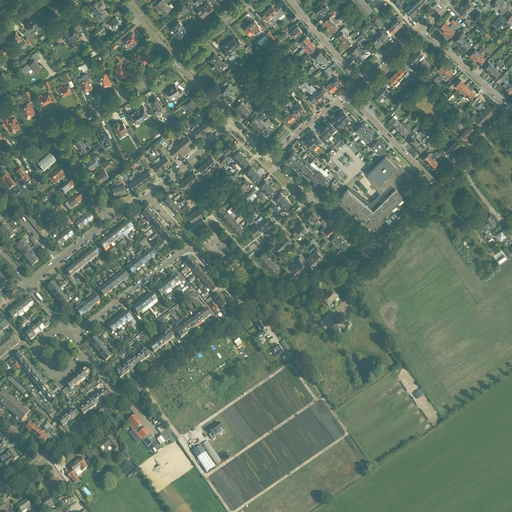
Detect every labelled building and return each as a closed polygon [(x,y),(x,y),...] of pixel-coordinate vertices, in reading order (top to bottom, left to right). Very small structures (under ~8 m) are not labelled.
[(55,0),(54,0),(52,0),(47,4),(53,11),(56,8),(60,13),(64,9),(56,0),(55,0)] [(102,18),(107,13),(103,9),(106,6),(100,0),(99,0),(98,2),(97,1),(92,6),(102,18)] [(164,15),(170,9),(162,0),(161,0),(154,6),(159,11),(160,10),(164,15)] [(202,17),(208,12),(198,0),(195,3),(197,5),(194,7),(198,12),(198,13),(199,13),(202,17)] [(197,0),(198,0),(208,12),(213,8),(207,1),(209,0),(201,0),(197,0)] [(352,0),(366,16),(372,11),(362,0),(352,0)] [(423,6),(418,0),(414,3),(413,1),(410,4),(412,6),(412,5),(418,12),(423,6)] [(496,10),(497,10),(504,2),(502,0),(496,0),(494,2),(494,3),(492,5),(494,6),(493,7),(496,10)] [(485,11),(491,4),(489,1),(484,7),(482,8),(485,11)] [(469,12),(474,7),(469,2),(464,6),(469,12)] [(503,14),(509,6),(504,2),(497,10),(500,13),(501,12),(503,14)] [(410,3),(404,8),(412,17),(418,12),(412,5),(412,6),(410,4),(410,3)] [(329,8),(326,5),(323,8),(322,6),(316,11),(320,16),(326,11),(329,8)] [(184,15),(189,10),(186,6),(180,11),(184,15)] [(276,11),(271,6),(266,10),(271,16),(275,21),(284,13),(279,8),(276,11)] [(465,18),(466,16),(467,17),(471,14),(469,12),(464,6),(459,11),(465,18)] [(271,26),(274,24),(273,23),(275,21),(271,16),(266,10),(260,15),(267,22),(266,23),(268,26),(269,26),(269,27),(270,26),(271,26)] [(511,26),(511,25),(511,14),(508,19),(507,19),(505,20),(503,18),(497,25),(495,27),(498,29),(502,24),(505,27),(508,24),(511,26)] [(38,19),(35,15),(30,19),(38,28),(40,27),(37,24),(41,21),(39,18),(38,19)] [(327,20),(325,22),(329,27),(336,20),(332,15),(330,17),(328,19),(327,19),(327,20)] [(495,22),(497,25),(503,18),(501,16),(495,22)] [(115,30),(122,24),(116,17),(109,23),(115,30)] [(340,17),(336,20),(329,27),(333,32),(336,30),(337,29),(336,29),(339,27),(336,24),(340,21),(339,21),(342,19),(340,17)] [(388,18),(385,20),(391,25),(388,28),(390,30),(390,31),(391,31),(393,33),(398,29),(393,23),(390,20),(388,18)] [(38,28),(30,19),(25,23),(28,27),(26,29),(31,34),(38,28)] [(176,34),(183,27),(179,22),(180,21),(178,19),(173,23),(175,25),(171,29),(172,29),(174,31),(174,32),(176,34)] [(400,21),(398,19),(393,23),(398,29),(403,24),(401,22),(401,21),(400,21)] [(258,29),(260,27),(258,25),(259,25),(254,20),(247,26),(248,27),(245,29),(249,34),(253,32),(252,31),(256,28),(258,29)] [(444,33),(450,27),(445,22),(439,28),(444,33)] [(100,34),(105,29),(102,25),(96,30),(100,34)] [(294,38),(302,31),(298,26),(292,31),(290,33),(292,36),(292,35),(294,38)] [(78,32),(74,27),(69,32),(67,30),(62,34),(68,41),(67,42),(71,47),(77,41),(73,37),(78,32)] [(186,31),(183,27),(176,34),(180,39),(186,34),(187,35),(191,31),(189,28),(186,31)] [(449,37),(455,31),(450,27),(444,33),(449,37)] [(20,46),(26,41),(25,39),(20,35),(20,36),(16,31),(11,36),(14,39),(13,40),(15,43),(16,42),(20,46)] [(276,40),(269,31),(266,34),(269,38),(269,37),(273,42),(276,40)] [(348,37),(344,32),(341,34),(340,35),(338,37),(342,42),(348,37)] [(380,34),(377,32),(375,34),(383,43),(388,38),(382,32),(380,34)] [(136,43),(133,40),(135,39),(134,38),(136,36),(133,33),(131,35),(123,41),(130,49),(136,43)] [(280,42),(287,35),(285,33),(277,39),(280,42)] [(383,43),(375,34),(373,36),(376,38),(372,41),(378,47),(383,43)] [(460,46),(466,40),(461,35),(455,41),(460,46)] [(311,42),(306,37),(304,39),(304,38),(303,39),(298,43),(300,46),(302,46),(303,44),(305,46),(311,42)] [(349,46),(350,45),(352,43),(348,37),(342,42),(347,47),(349,45),(349,46)] [(237,42),(235,40),(234,38),(228,43),(234,50),(237,47),(239,49),(243,45),(238,40),(239,40),(237,42)] [(465,51),(470,44),(466,40),(460,46),(465,51)] [(312,50),(313,49),(315,47),(311,42),(305,46),(309,52),(312,50)] [(4,54),(9,49),(3,43),(0,44),(0,49),(1,51),(0,51),(2,54),(3,53),(4,54)] [(234,50),(228,43),(227,44),(226,44),(225,44),(226,45),(223,47),(226,51),(224,53),(224,52),(229,58),(233,54),(231,53),(234,50)] [(371,54),(375,50),(371,45),(366,48),(371,54)] [(19,59),(21,57),(12,46),(10,48),(19,59)] [(470,55),(475,60),(480,54),(483,51),(486,48),(483,46),(478,52),(476,49),(470,55)] [(350,54),(355,59),(360,54),(364,51),(362,48),(361,49),(358,52),(356,49),(353,51),(352,51),(353,52),(350,54)] [(420,52),(418,50),(413,54),(419,60),(423,55),(421,53),(421,52),(420,52)] [(117,55),(113,51),(111,53),(113,55),(114,54),(116,56),(114,57),(119,62),(122,59),(117,54),(117,55)] [(152,58),(147,52),(141,57),(139,56),(137,58),(141,62),(144,65),(152,58)] [(315,65),(324,57),(320,52),(313,58),(315,61),(314,62),(315,65)] [(219,70),(224,65),(215,54),(208,60),(210,62),(209,63),(214,68),(216,67),(219,70)] [(362,62),(362,61),(365,59),(360,54),(355,59),(359,64),(361,62),(362,62)] [(414,64),(419,60),(413,54),(409,59),(411,61),(411,62),(412,62),(414,64)] [(480,64),(485,58),(480,54),(475,60),(480,64)] [(323,67),(328,62),(324,57),(315,65),(317,67),(320,64),(323,67)] [(42,68),(35,60),(29,65),(27,63),(21,69),(26,74),(31,69),(36,73),(42,68)] [(228,63),(232,67),(234,70),(237,73),(239,71),(236,68),(237,68),(231,61),(228,63)] [(490,74),(495,68),(491,63),(485,69),(490,74)] [(126,72),(121,64),(118,65),(119,67),(115,70),(121,79),(124,77),(125,77),(130,74),(128,71),(126,72)] [(433,80),(435,82),(441,76),(449,68),(444,64),(442,66),(441,66),(441,67),(437,71),(439,74),(436,77),(433,80)] [(405,68),(402,66),(398,71),(403,76),(405,74),(408,71),(405,69),(406,68),(405,68)] [(232,78),(237,73),(234,70),(232,67),(227,72),(232,78)] [(449,68),(441,76),(446,80),(448,78),(450,76),(451,76),(451,75),(453,73),(449,68)] [(494,79),(500,72),(495,68),(490,74),(494,79)] [(399,80),(403,76),(398,71),(393,75),(399,80)] [(107,81),(106,78),(108,77),(106,74),(97,78),(103,88),(107,86),(107,87),(112,84),(109,79),(107,81)] [(417,76),(416,74),(411,79),(408,76),(405,74),(403,76),(406,78),(409,81),(410,83),(414,86),(421,79),(417,76)] [(511,84),(511,83),(505,78),(507,76),(505,74),(501,78),(505,83),(508,86),(506,88),(511,94),(511,93),(511,84)] [(394,85),(399,80),(393,75),(389,80),(391,82),(391,83),(392,83),(394,85)] [(339,80),(337,77),(332,81),(336,87),(341,83),(340,81),(339,80)] [(89,84),(86,78),(79,82),(84,91),(88,90),(93,88),(92,84),(91,85),(91,83),(89,84)] [(466,84),(461,80),(459,82),(458,83),(456,85),(459,88),(453,93),(453,94),(449,99),(451,101),(454,97),(461,90),(466,84)] [(320,100),(315,94),(313,91),(310,87),(310,88),(307,83),(306,83),(305,81),(300,84),(302,87),(304,85),(306,89),(308,91),(310,93),(311,93),(313,96),(310,98),(312,101),(312,102),(313,101),(315,104),(320,100)] [(331,92),(336,87),(332,81),(326,86),(328,88),(329,89),(331,92)] [(466,94),(471,89),(466,84),(461,90),(465,94),(466,94)] [(72,92),(69,85),(62,88),(61,86),(57,87),(60,93),(60,92),(62,96),(72,92)] [(227,87),(221,92),(222,93),(221,94),(223,96),(224,96),(225,97),(236,87),(234,85),(231,89),(228,86),(227,87)] [(386,88),(383,85),(379,90),(384,95),(389,91),(386,88),(387,88),(386,87),(386,88)] [(179,92),(176,86),(167,91),(165,93),(169,98),(171,97),(173,100),(184,93),(182,90),(179,92)] [(230,102),(236,97),(233,94),(236,92),(236,91),(238,89),(236,87),(225,97),(230,102)] [(473,96),(475,93),(471,89),(466,94),(465,94),(464,96),(466,98),(467,96),(470,99),(473,96),(473,97),(474,96),(473,96)] [(323,92),(321,90),(315,94),(320,100),(325,96),(323,93),(324,93),(323,92)] [(379,100),(384,95),(379,90),(374,95),(376,97),(377,98),(379,100)] [(52,101),(49,94),(42,97),(41,95),(37,96),(40,102),(40,101),(42,105),(52,101)] [(459,101),(463,97),(461,95),(457,99),(452,103),(455,105),(459,101)] [(165,111),(162,107),(157,98),(151,102),(156,110),(155,112),(157,114),(159,115),(160,113),(160,112),(162,113),(163,113),(167,120),(172,117),(168,110),(165,111)] [(242,101),(235,108),(239,112),(245,107),(248,104),(250,106),(252,104),(250,102),(251,101),(252,102),(253,101),(250,98),(245,104),(242,101)] [(196,105),(191,100),(192,100),(191,100),(186,104),(185,104),(182,106),(185,110),(188,107),(190,110),(196,105)] [(294,106),(290,101),(287,103),(291,107),(288,109),(290,112),(291,112),(295,117),(300,113),(294,105),(294,106)] [(30,117),(32,116),(36,114),(29,102),(27,103),(28,104),(21,108),(26,118),(30,116),(30,117)] [(267,105),(264,102),(259,107),(262,111),(267,105)] [(300,113),(305,110),(299,102),(298,102),(294,105),(300,113)] [(244,118),(250,112),(247,109),(250,106),(248,104),(245,107),(239,112),(244,118)] [(174,114),(181,107),(179,105),(172,112),(174,114)] [(396,114),(402,108),(400,106),(394,112),(396,114)] [(491,108),(489,106),(484,111),(490,116),(494,111),(492,109),(492,108),(491,108)] [(130,115),(135,123),(145,117),(148,116),(143,107),(139,109),(134,112),(135,112),(130,115)] [(349,117),(343,110),(341,112),(340,112),(338,114),(345,122),(346,123),(351,119),(355,123),(357,121),(351,115),(349,117)] [(485,120),(490,116),(484,111),(480,115),(485,120)] [(289,122),(295,117),(291,112),(290,112),(285,116),(289,122)] [(250,122),(256,127),(262,120),(262,119),(265,115),(263,114),(260,118),(257,115),(253,119),(252,120),(250,122)] [(336,117),(334,119),(339,124),(337,126),(342,131),(344,129),(341,126),(345,122),(338,114),(335,116),(336,117)] [(395,128),(400,123),(396,119),(398,117),(395,115),(389,121),(391,124),(395,128)] [(480,125),(485,120),(480,115),(475,120),(477,122),(478,123),(480,125)] [(9,121),(7,117),(3,119),(6,123),(12,132),(15,130),(15,131),(20,128),(15,118),(9,121)] [(260,131),(270,120),(268,118),(265,122),(262,120),(256,127),(260,131)] [(197,138),(202,134),(197,128),(195,126),(195,125),(190,120),(188,122),(195,130),(193,132),(197,138)] [(268,133),(268,132),(270,130),(270,129),(271,129),(272,128),(270,125),(270,124),(272,122),(270,120),(260,131),(265,136),(267,133),(268,133)] [(118,122),(113,125),(116,130),(115,131),(118,136),(119,135),(120,136),(124,133),(127,131),(130,135),(133,133),(130,127),(126,129),(126,128),(123,123),(122,121),(118,123),(118,122)] [(206,130),(210,126),(206,121),(201,125),(206,130)] [(325,123),(323,125),(332,134),(331,133),(335,128),(339,132),(341,130),(342,132),(342,131),(337,126),(335,128),(328,121),(326,123),(325,123)] [(407,125),(403,121),(401,123),(400,123),(395,128),(399,132),(407,125)] [(417,130),(424,124),(421,121),(415,128),(417,130)] [(364,125),(362,123),(357,128),(355,125),(353,127),(355,129),(354,131),(358,135),(366,127),(364,125)] [(411,128),(408,124),(407,125),(399,132),(404,137),(409,132),(410,133),(412,131),(410,129),(411,128)] [(420,133),(426,127),(424,124),(417,130),(420,133)] [(465,130),(462,127),(463,126),(460,124),(457,126),(463,132),(461,134),(463,137),(463,138),(464,137),(466,140),(471,135),(466,129),(465,130)] [(202,134),(206,130),(201,125),(197,128),(202,134)] [(321,128),(319,130),(324,135),(322,137),(328,142),(330,140),(328,138),(332,134),(323,125),(321,127),(321,128)] [(472,127),(470,125),(466,129),(471,135),(475,130),(473,128),(473,127),(472,127)] [(368,129),(366,127),(358,135),(362,139),(370,130),(368,129)] [(159,129),(151,134),(154,138),(162,134),(159,129)] [(105,146),(112,143),(114,149),(115,151),(117,155),(120,153),(119,150),(117,147),(114,140),(111,142),(108,136),(109,136),(107,132),(106,132),(105,130),(99,133),(105,146)] [(371,142),(369,140),(373,135),(371,133),(372,132),(370,130),(362,139),(366,143),(367,141),(369,143),(371,142)] [(311,134),(309,136),(318,145),(322,141),(326,145),(328,142),(322,137),(320,139),(314,132),(312,134),(311,134)] [(446,135),(445,134),(443,136),(445,139),(446,138),(456,149),(461,144),(456,139),(453,142),(448,137),(447,136),(448,136),(446,134),(446,135)] [(187,145),(192,141),(187,135),(183,139),(187,145)] [(431,146),(435,143),(437,137),(435,135),(428,142),(427,145),(429,148),(431,146)] [(310,146),(307,148),(312,152),(314,150),(313,149),(318,145),(309,136),(306,138),(307,139),(305,141),(310,146)] [(414,148),(419,143),(422,141),(417,136),(409,143),(414,148)] [(174,156),(179,152),(174,147),(172,144),(169,141),(165,137),(163,138),(172,149),(170,151),(174,156)] [(85,144),(80,138),(74,142),(79,149),(77,150),(81,155),(91,147),(88,143),(85,144)] [(419,153),(424,148),(426,145),(423,143),(426,140),(424,138),(422,141),(419,143),(414,148),(419,153)] [(451,154),(456,149),(446,138),(445,139),(443,141),(446,143),(445,144),(448,146),(446,148),(447,149),(446,149),(451,154)] [(181,141),(178,143),(183,148),(187,145),(183,139),(181,141)] [(380,142),(378,139),(373,144),(371,142),(369,143),(371,146),(370,147),(374,151),(382,143),(380,141),(380,142)] [(183,148),(178,143),(176,145),(174,147),(179,152),(183,148)] [(225,155),(226,155),(233,148),(228,143),(221,150),(222,151),(224,154),(225,155)] [(379,156),(382,153),(381,152),(385,148),(383,145),(384,145),(382,143),(374,151),(378,155),(379,156)] [(159,152),(161,155),(164,157),(161,159),(161,160),(166,165),(170,161),(166,156),(163,153),(161,150),(159,152)] [(237,162),(244,156),(239,151),(232,158),(237,162)] [(290,162),(296,155),(292,152),(286,159),(290,162)] [(98,157),(95,154),(85,161),(89,166),(89,165),(91,168),(91,169),(99,164),(96,159),(98,157),(98,158),(98,157)] [(433,159),(429,154),(426,156),(425,157),(426,157),(423,159),(428,164),(433,159)] [(150,155),(148,157),(155,165),(152,167),(157,172),(161,169),(157,163),(154,161),(150,155)] [(294,166),(300,159),(296,155),(290,162),(294,166)] [(386,155),(367,174),(369,176),(368,177),(380,194),(371,202),(348,187),(345,190),(342,193),(343,194),(338,199),(341,201),(340,202),(344,205),(344,204),(349,208),(349,209),(352,212),(358,217),(368,226),(371,228),(374,230),(376,227),(377,228),(383,221),(387,217),(387,218),(394,211),(393,211),(405,199),(399,192),(412,179),(406,172),(403,168),(402,169),(401,168),(402,167),(398,163),(397,164),(397,163),(393,159),(389,156),(388,157),(386,155)] [(45,160),(45,159),(40,163),(41,164),(38,166),(43,172),(55,161),(50,156),(45,160)] [(212,156),(207,160),(212,166),(216,162),(212,156)] [(237,167),(236,167),(239,170),(242,167),(249,161),(244,156),(237,162),(235,165),(237,167)] [(298,169),(299,169),(304,162),(300,159),(294,166),(298,169)] [(435,167),(436,166),(438,164),(433,159),(428,164),(433,169),(435,167)] [(157,163),(161,169),(166,165),(161,160),(157,163)] [(213,168),(212,166),(207,160),(203,164),(207,169),(210,167),(211,169),(213,168)] [(303,172),(308,165),(305,161),(304,162),(299,169),(303,172)] [(307,175),(314,167),(310,163),(308,165),(303,172),(307,175)] [(210,177),(212,175),(207,169),(203,164),(198,168),(203,173),(205,171),(208,174),(210,177)] [(250,178),(256,172),(251,167),(245,173),(250,178)] [(311,179),(311,178),(317,171),(318,170),(314,167),(307,175),(311,179)] [(28,184),(31,182),(30,181),(30,180),(22,169),(17,173),(22,181),(20,182),(22,186),(27,183),(28,184)] [(101,182),(109,176),(104,169),(99,173),(99,174),(97,176),(101,182)] [(53,185),(55,183),(65,175),(60,170),(51,178),(49,180),(53,185)] [(318,170),(317,171),(311,178),(315,181),(321,174),(322,173),(318,170)] [(147,180),(152,177),(149,171),(144,174),(147,180)] [(203,183),(198,177),(194,172),(189,176),(194,181),(196,179),(199,181),(198,182),(201,184),(203,183)] [(231,182),(239,175),(236,172),(229,180),(231,182)] [(255,183),(261,177),(256,172),(250,178),(255,183)] [(319,185),(326,176),(322,173),(321,174),(315,181),(319,185)] [(142,183),(146,181),(147,180),(144,174),(139,177),(142,183)] [(12,182),(8,176),(2,180),(11,194),(17,190),(15,188),(16,187),(12,182)] [(189,185),(194,181),(189,176),(185,179),(189,185)] [(323,188),(330,180),(326,176),(319,185),(323,188)] [(138,186),(139,185),(142,183),(139,177),(134,180),(138,186)] [(119,179),(116,180),(117,183),(118,186),(120,192),(126,190),(124,184),(122,185),(121,182),(120,182),(119,179)] [(189,185),(185,179),(180,183),(185,189),(189,185)] [(133,189),(138,186),(134,180),(129,183),(133,189)] [(264,192),(270,186),(266,181),(259,187),(262,190),(257,195),(259,197),(262,194),(264,192)] [(66,196),(73,191),(72,189),(74,187),(69,182),(60,190),(58,192),(62,197),(64,194),(66,196)] [(269,197),(275,191),(270,186),(264,192),(269,197)] [(48,199),(52,196),(50,193),(46,196),(46,197),(44,199),(46,201),(48,199)] [(280,205),(286,199),(281,194),(275,200),(280,205)] [(73,209),(83,200),(78,195),(68,203),(69,204),(65,206),(68,209),(71,206),(73,209)] [(167,204),(172,200),(168,195),(163,200),(167,204)] [(9,210),(14,206),(14,205),(10,199),(4,204),(9,210)] [(285,210),(291,204),(286,199),(280,205),(285,210)] [(171,208),(176,204),(172,200),(167,204),(171,208)] [(217,212),(223,206),(219,202),(220,201),(219,201),(218,202),(213,207),(217,212)] [(175,213),(180,208),(176,204),(171,208),(175,213)] [(231,216),(237,210),(240,207),(238,205),(229,213),(227,211),(221,217),(225,221),(231,216)] [(202,215),(207,212),(203,206),(198,209),(202,215)] [(221,217),(227,211),(223,206),(217,212),(221,216),(221,217)] [(197,218),(202,215),(198,209),(193,213),(197,218)] [(146,219),(151,215),(147,210),(142,215),(146,219)] [(313,222),(318,218),(313,212),(308,216),(310,219),(308,220),(311,223),(313,222)] [(89,223),(94,219),(89,213),(84,217),(89,223)] [(192,222),(197,218),(193,213),(188,216),(192,222)] [(485,242),(493,236),(487,229),(493,225),(493,224),(497,221),(492,214),(486,219),(487,221),(476,229),(485,242)] [(150,224),(155,219),(151,215),(146,219),(150,224)] [(268,224),(273,220),(270,217),(269,215),(264,218),(268,224)] [(229,226),(235,220),(231,216),(225,221),(229,226)] [(84,227),(89,223),(84,217),(80,221),(84,227)] [(264,227),(268,224),(264,218),(259,222),(264,227)] [(154,228),(159,223),(155,219),(150,224),(154,228)] [(234,230),(239,225),(235,220),(229,226),(230,226),(234,230)] [(79,231),(84,227),(80,221),(75,225),(79,231)] [(128,231),(133,227),(128,222),(124,226),(128,231)] [(259,231),(264,227),(259,222),(255,226),(259,231)] [(307,232),(309,230),(301,222),(297,227),(302,233),(305,230),(307,232)] [(158,232),(163,227),(159,223),(154,228),(158,232)] [(10,227),(8,225),(7,226),(0,231),(4,236),(12,229),(10,227)] [(243,229),(239,225),(234,230),(238,235),(243,230),(244,229),(243,229)] [(329,236),(337,229),(333,225),(325,233),(329,236)] [(123,235),(128,231),(124,226),(119,230),(123,235)] [(255,235),(259,231),(255,226),(250,229),(255,235)] [(167,232),(163,227),(158,232),(155,234),(157,236),(160,234),(162,236),(167,232)] [(302,233),(297,227),(292,232),(297,238),(300,235),(301,236),(304,234),(302,233)] [(17,230),(15,228),(13,230),(12,229),(4,236),(8,241),(15,236),(13,233),(17,230)] [(69,239),(74,235),(69,229),(64,233),(69,239)] [(344,248),(347,245),(338,236),(343,231),(341,229),(335,236),(339,240),(337,241),(344,248)] [(505,229),(497,235),(502,241),(508,237),(506,235),(509,233),(505,229)] [(119,239),(123,235),(119,230),(114,233),(119,239)] [(165,241),(171,236),(167,232),(162,236),(165,241)] [(64,243),(69,239),(64,233),(60,237),(64,243)] [(114,243),(119,239),(114,233),(109,237),(114,243)] [(285,247),(291,242),(286,235),(280,241),(284,245),(284,246),(285,247)] [(171,236),(165,241),(169,245),(175,241),(171,236)] [(339,253),(344,248),(337,241),(339,240),(335,236),(330,240),(335,244),(332,246),(339,253)] [(60,247),(64,243),(60,237),(55,241),(60,247)] [(109,247),(111,249),(113,252),(114,253),(116,252),(113,247),(115,245),(114,243),(109,237),(105,241),(109,247)] [(21,244),(16,248),(20,253),(27,247),(28,246),(26,243),(27,242),(24,238),(19,242),(21,244)] [(140,246),(147,240),(145,238),(138,243),(140,246)] [(300,242),(300,241),(297,238),(295,241),(298,244),(299,245),(299,246),(302,248),(304,246),(300,242)] [(319,245),(313,238),(311,240),(315,245),(318,248),(320,246),(322,248),(328,243),(325,240),(319,245)] [(279,250),(284,246),(284,245),(280,241),(279,239),(273,244),(279,250)] [(104,250),(109,247),(105,241),(100,245),(104,250)] [(315,245),(309,251),(311,254),(318,261),(323,257),(318,252),(320,250),(318,248),(315,245)] [(304,260),(306,258),(301,252),(302,251),(300,250),(302,248),(299,246),(294,250),(295,251),(298,254),(304,260)] [(24,257),(31,252),(27,247),(20,253),(24,257)] [(94,258),(99,255),(95,249),(90,253),(94,258)] [(31,252),(24,257),(28,262),(35,257),(33,254),(34,252),(33,250),(31,252)] [(151,260),(156,256),(152,250),(147,254),(151,260)] [(40,258),(45,253),(43,251),(41,252),(35,257),(28,262),(32,267),(39,262),(37,259),(39,257),(40,258)] [(262,262),(268,257),(264,252),(265,252),(264,251),(258,257),(262,262)] [(90,262),(94,258),(90,253),(85,257),(90,262)] [(146,263),(151,260),(147,254),(142,258),(146,263)] [(313,266),(318,261),(311,254),(306,259),(313,266)] [(298,262),(295,264),(301,270),(305,266),(304,265),(307,263),(304,260),(300,256),(296,260),(298,262)] [(85,266),(90,262),(85,257),(81,261),(85,266)] [(266,266),(272,261),(268,257),(262,262),(266,266)] [(142,267),(146,263),(142,258),(137,262),(142,267)] [(191,258),(183,265),(185,267),(183,270),(185,272),(187,269),(189,268),(195,263),(191,258)] [(80,270),(85,266),(81,261),(76,264),(80,270)] [(270,271),(276,266),(272,261),(266,266),(270,271)] [(137,271),(142,267),(137,262),(133,265),(137,271)] [(193,272),(198,267),(195,263),(189,268),(193,272)] [(75,274),(80,270),(76,264),(71,268),(75,274)] [(301,270),(295,264),(293,266),(292,265),(289,267),(288,266),(285,268),(290,273),(292,270),(296,275),(301,270)] [(132,275),(137,271),(133,265),(128,269),(132,275)] [(280,270),(276,266),(270,271),(275,275),(281,270),(281,269),(280,270)] [(197,276),(202,271),(198,267),(193,272),(197,276)] [(71,278),(75,274),(71,268),(66,272),(71,278)] [(201,280),(206,276),(202,271),(197,276),(199,278),(197,280),(199,282),(201,280)] [(124,272),(119,276),(123,282),(128,278),(124,272)] [(118,285),(123,282),(119,276),(114,280),(118,285)] [(176,276),(171,279),(175,285),(180,281),(182,283),(184,282),(180,276),(178,278),(176,276)] [(205,285),(210,280),(206,276),(201,280),(205,285)] [(109,284),(105,278),(103,280),(107,285),(105,287),(109,293),(114,289),(109,284)] [(171,289),(175,285),(171,279),(166,283),(171,289)] [(114,289),(118,285),(114,280),(109,284),(114,289)] [(209,289),(214,284),(210,280),(205,285),(209,289)] [(52,292),(57,288),(53,283),(48,288),(52,292)] [(166,292),(171,289),(166,283),(161,287),(166,292)] [(59,286),(57,288),(52,292),(55,297),(61,293),(59,290),(64,286),(62,284),(59,286)] [(212,294),(218,289),(214,284),(209,289),(212,294)] [(104,297),(109,293),(105,287),(100,291),(104,297)] [(170,298),(167,295),(166,292),(161,287),(157,291),(161,296),(164,294),(168,299),(170,298)] [(59,302),(65,297),(63,295),(61,293),(55,297),(59,302)] [(327,309),(329,310),(331,308),(333,305),(332,304),(338,299),(332,293),(322,302),(328,307),(327,309)] [(153,294),(148,298),(152,303),(157,299),(153,294)] [(217,304),(224,299),(221,294),(214,299),(217,304)] [(95,306),(100,302),(95,296),(91,300),(95,306)] [(63,307),(69,302),(65,297),(59,302),(63,307)] [(28,309),(32,306),(33,305),(28,298),(23,302),(28,309)] [(154,305),(152,303),(148,298),(143,301),(149,309),(152,307),(155,312),(157,310),(156,309),(154,305)] [(221,310),(228,304),(224,299),(217,304),(221,310)] [(90,309),(95,306),(91,300),(86,304),(90,309)] [(147,307),(143,301),(138,305),(143,311),(147,307)] [(23,313),(28,309),(23,302),(18,306),(23,313)] [(85,313),(90,309),(86,304),(81,307),(85,313)] [(138,315),(140,312),(143,311),(138,305),(133,309),(138,315)] [(18,317),(23,313),(18,306),(13,310),(18,317)] [(80,317),(85,313),(81,307),(76,311),(80,317)] [(206,320),(211,316),(206,309),(201,313),(206,320)] [(14,321),(18,317),(13,310),(8,314),(14,321)] [(127,321),(132,317),(127,312),(122,316),(127,321)] [(201,323),(206,320),(201,313),(196,317),(201,323)] [(122,325),(127,321),(122,316),(118,320),(122,325)] [(191,331),(196,327),(187,316),(185,317),(189,322),(186,325),(191,331)] [(187,316),(196,327),(201,323),(196,317),(193,319),(191,316),(189,317),(187,316)] [(330,331),(337,325),(329,316),(319,325),(323,328),(325,326),(330,331)] [(0,333),(9,326),(3,318),(0,320),(0,333)] [(50,326),(45,319),(42,321),(40,320),(38,321),(40,323),(39,323),(45,330),(50,326)] [(117,329),(122,325),(118,320),(113,323),(117,329)] [(186,335),(191,331),(186,325),(182,320),(177,323),(186,335)] [(261,333),(256,336),(259,340),(266,335),(264,331),(266,329),(262,322),(256,326),(261,333)] [(40,334),(45,330),(39,323),(35,327),(40,334)] [(112,333),(117,329),(113,323),(108,327),(112,333)] [(181,339),(186,335),(177,323),(175,325),(179,330),(176,332),(181,339)] [(35,338),(40,334),(35,327),(30,331),(35,338)] [(30,341),(32,340),(35,338),(30,331),(25,335),(30,341)] [(169,341),(174,338),(169,331),(165,335),(169,341)] [(165,345),(169,341),(165,335),(160,339),(165,345)] [(0,373),(1,372),(0,371),(0,350),(3,348),(4,348),(5,346),(8,344),(10,342),(12,341),(10,338),(0,346),(0,373)] [(94,347),(100,343),(96,338),(90,343),(94,347)] [(159,349),(165,345),(160,339),(154,343),(159,349)] [(98,352),(103,348),(100,343),(94,347),(98,352)] [(154,353),(159,349),(154,343),(149,347),(154,353)] [(276,358),(283,353),(278,345),(273,349),(274,351),(272,353),(276,358)] [(102,357),(107,352),(103,348),(98,352),(102,357)] [(143,352),(140,349),(138,350),(141,354),(145,360),(150,356),(146,350),(143,352)] [(139,355),(138,353),(136,350),(132,353),(136,358),(140,363),(145,360),(141,354),(139,355)] [(106,362),(111,357),(107,352),(102,357),(106,362)] [(17,364),(23,358),(24,358),(21,353),(13,359),(17,364)] [(288,353),(282,357),(285,362),(291,358),(288,353)] [(20,369),(23,367),(28,363),(24,358),(23,358),(17,364),(20,369)] [(136,358),(133,360),(132,358),(129,360),(135,367),(140,363),(136,358)] [(129,360),(129,359),(124,363),(130,371),(135,367),(129,360)] [(32,368),(32,367),(28,363),(23,367),(20,369),(21,369),(23,368),(26,372),(32,368)] [(125,375),(130,371),(124,363),(121,365),(123,367),(121,369),(125,375)] [(30,377),(36,373),(32,368),(26,372),(30,377)] [(85,378),(90,374),(85,369),(81,373),(85,378)] [(120,379),(125,375),(121,369),(116,373),(120,379)] [(34,382),(40,377),(36,373),(30,377),(34,382)] [(80,382),(85,378),(81,373),(76,377),(80,382)] [(23,394),(25,391),(10,377),(7,380),(23,394)] [(38,387),(43,382),(40,377),(34,382),(38,387)] [(76,386),(80,382),(76,377),(71,380),(76,386)] [(78,389),(76,386),(71,380),(66,385),(68,387),(66,389),(70,394),(75,390),(76,391),(78,389)] [(42,392),(47,387),(43,382),(38,387),(41,391),(42,392)] [(51,392),(47,387),(42,392),(41,391),(39,393),(43,399),(51,392)] [(108,396),(104,391),(102,388),(101,389),(100,389),(99,390),(98,391),(97,392),(98,393),(99,394),(103,400),(108,396)] [(0,403),(9,411),(16,403),(3,392),(0,395),(0,403)] [(48,403),(55,397),(51,392),(43,399),(44,400),(45,399),(48,403)] [(103,400),(99,394),(98,393),(95,395),(94,394),(92,396),(98,404),(103,400)] [(98,404),(92,396),(87,400),(89,402),(93,408),(98,404)] [(70,409),(66,412),(67,412),(68,414),(73,419),(78,416),(73,410),(71,408),(73,406),(70,402),(67,403),(69,407),(70,409)] [(86,404),(84,402),(82,403),(84,406),(88,411),(93,408),(89,402),(86,404)] [(26,417),(29,413),(16,403),(9,411),(22,422),(26,417)] [(47,406),(44,408),(50,416),(53,414),(47,406)] [(83,415),(88,411),(84,406),(79,409),(83,415)] [(66,416),(63,418),(68,423),(73,419),(68,414),(67,412),(65,414),(66,416)] [(63,427),(68,423),(63,418),(60,413),(55,417),(63,427)] [(128,421),(132,425),(131,426),(142,440),(148,448),(155,442),(149,435),(150,434),(145,428),(140,432),(137,428),(141,425),(135,416),(128,421)] [(38,423),(30,433),(35,437),(39,431),(37,429),(40,425),(40,424),(46,418),(44,417),(38,423)] [(30,433),(38,423),(36,421),(34,423),(32,425),(30,424),(26,429),(30,433)] [(51,426),(48,423),(44,428),(45,429),(42,433),(39,431),(35,437),(39,440),(51,426)] [(215,425),(209,430),(212,434),(209,436),(213,441),(215,439),(214,436),(223,430),(219,423),(218,424),(217,423),(215,425)] [(52,434),(54,431),(51,429),(52,427),(51,426),(39,440),(43,444),(48,439),(50,436),(47,434),(49,432),(52,434)] [(168,429),(160,434),(164,440),(172,434),(168,429)] [(119,448),(110,435),(105,439),(106,440),(98,446),(102,452),(110,446),(115,452),(119,448)] [(6,444),(0,449),(0,454),(2,452),(3,453),(9,447),(6,444)] [(205,453),(201,446),(192,452),(197,458),(205,453)] [(126,461),(131,457),(125,450),(120,454),(126,461)] [(6,455),(0,460),(1,461),(3,463),(4,464),(12,457),(11,456),(15,454),(12,451),(6,455)] [(86,462),(89,465),(95,460),(93,457),(89,452),(85,455),(89,460),(86,462)] [(12,457),(4,464),(8,470),(13,466),(11,464),(18,459),(17,458),(17,457),(15,454),(11,456),(12,457)] [(82,472),(88,467),(86,465),(81,458),(69,466),(72,470),(66,474),(70,478),(75,484),(80,481),(75,474),(80,470),(82,472)] [(45,510),(53,504),(49,498),(40,504),(45,510)] [(32,508),(31,506),(32,506),(27,499),(21,504),(22,504),(18,507),(17,506),(17,507),(21,511),(23,511),(27,509),(28,511),(32,508)]
